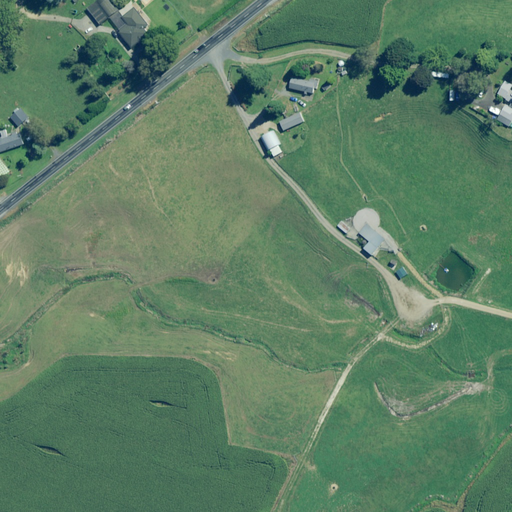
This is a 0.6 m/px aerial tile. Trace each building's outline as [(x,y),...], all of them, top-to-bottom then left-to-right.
[(109,18),(118,11),(109,0),(108,0),(107,2),(105,0),(98,0),(102,4),(90,13),(99,25),(109,18)] [(118,11),(109,18),(133,48),(139,43),(141,45),(147,40),(145,38),(149,34),(145,29),(149,26),(130,3),(119,12),(118,11)] [(308,78),(292,75),(289,88),(316,95),(317,89),(319,81),(308,78)] [(511,84),(505,80),(497,93),(511,103),(509,107),(506,105),(500,115),(503,117),(501,121),(510,127),(511,123),(511,84)] [(29,118),(20,108),(10,117),(19,127),(29,118)] [(304,121),(300,113),(280,122),(284,131),(304,121)] [(283,153),(273,132),(262,138),(269,151),(271,150),(275,157),(283,153)] [(24,145),(20,133),(0,140),(0,151),(0,153),(24,145)] [(342,221),(338,227),(347,234),(352,228),(342,221)] [(385,240),(367,225),(360,233),(370,242),(365,249),(373,255),(385,240)] [(398,263),(392,259),(389,264),(395,268),(398,263)]
